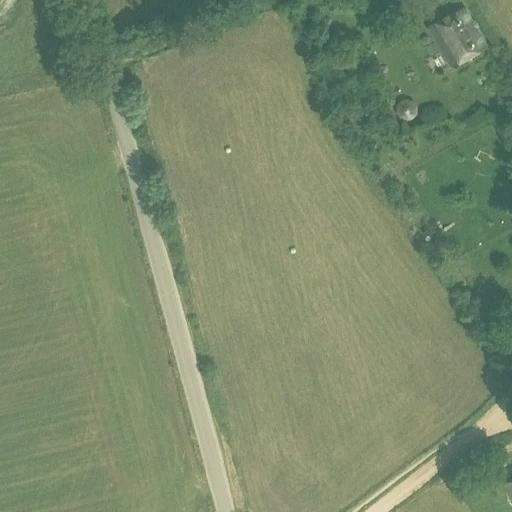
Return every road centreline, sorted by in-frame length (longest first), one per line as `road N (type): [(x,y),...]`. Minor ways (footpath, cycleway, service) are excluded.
road 1 (unclassified): [(225,511),(85,0)]
road 2 (track): [(376,511),(490,427),(511,400)]
